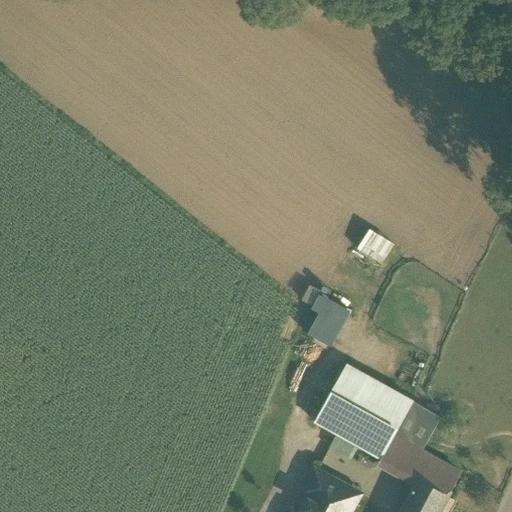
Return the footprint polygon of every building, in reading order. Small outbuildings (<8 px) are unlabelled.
[(385,263),(398,243),(374,228),(361,248),(385,263)] [(326,293),(316,310),(324,314),(313,333),(337,347),(357,310),(326,293)] [(345,366),(314,425),(335,435),(352,404),(367,377),(345,366)] [(413,402),(367,377),(352,404),(398,429),(413,402)] [(394,436),(422,452),(441,418),(413,402),(398,429),(394,436)] [(398,429),(352,404),(335,435),(381,460),(394,436),(398,429)] [(422,452),(394,436),(381,460),(418,479),(431,457),(422,452)] [(439,511),(461,473),(431,457),(418,479),(400,511),(439,511)] [(350,511),(360,495),(314,470),(290,511),(350,511)]
